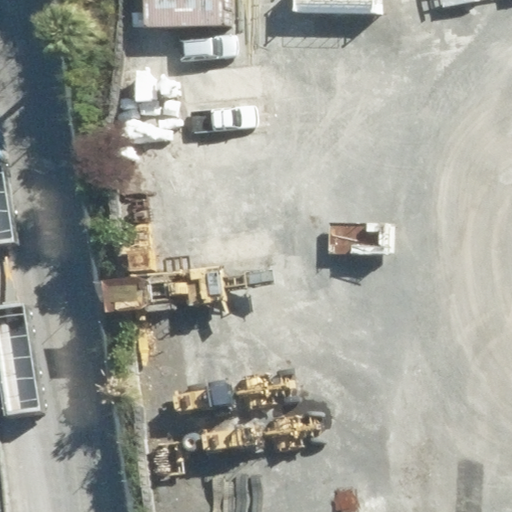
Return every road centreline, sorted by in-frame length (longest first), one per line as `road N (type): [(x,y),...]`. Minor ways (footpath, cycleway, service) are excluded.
road 1 (unknown): [(0,49),(56,511)]
road 2 (unknown): [(489,0),(458,31),(438,107),(473,283),(511,353)]
